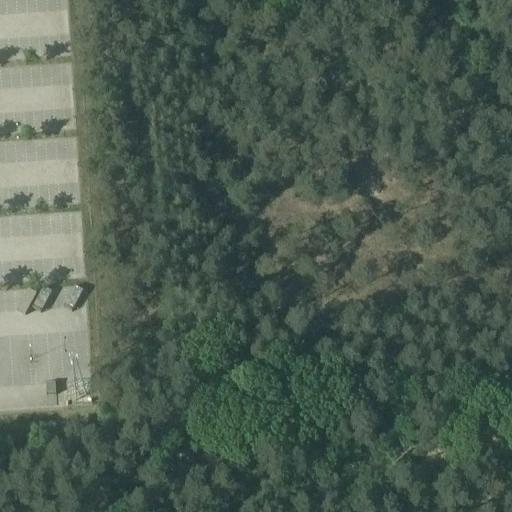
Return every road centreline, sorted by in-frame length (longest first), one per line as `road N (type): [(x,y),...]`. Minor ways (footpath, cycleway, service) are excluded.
road 1 (track): [(234,321),(299,346),(511,336)]
road 2 (track): [(373,342),(427,511)]
